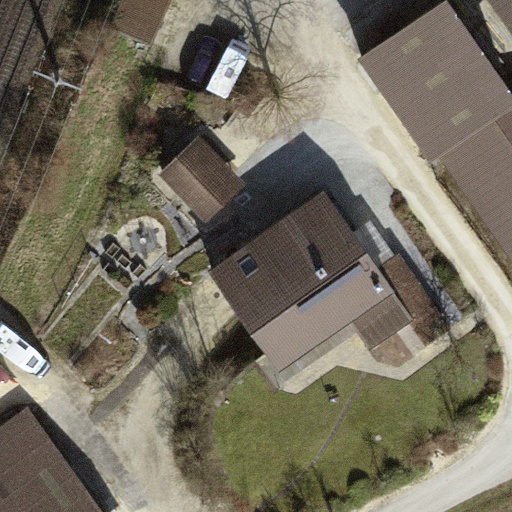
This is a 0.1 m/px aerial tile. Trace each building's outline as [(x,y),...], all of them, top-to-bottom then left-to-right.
[(134,0),(121,33),(153,44),(172,0),(134,0)] [(511,81),(456,0),(449,0),(365,58),(436,162),(442,158),(511,259),(511,81)] [(511,0),(491,0),(511,28),(511,0)] [(202,137),(161,174),(206,222),(247,185),(202,137)] [(287,220),(213,272),(286,376),(357,326),(380,359),(404,365),(454,329),(416,276),(395,291),(324,193),(287,220)] [(0,511),(103,511),(31,406),(0,427),(0,511)]
